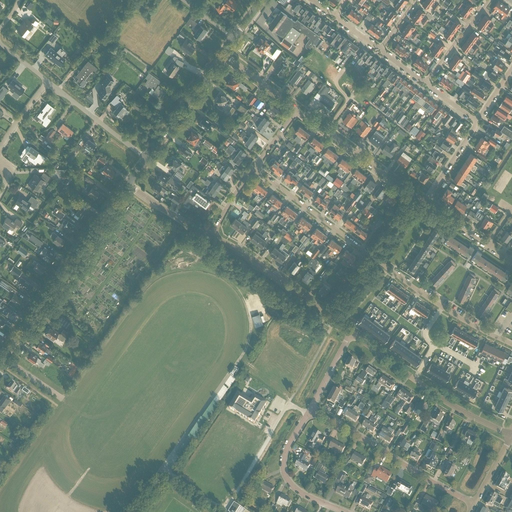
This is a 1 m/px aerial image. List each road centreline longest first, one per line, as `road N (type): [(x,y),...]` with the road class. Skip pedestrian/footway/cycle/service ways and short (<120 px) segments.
road 1 (residential): [(495,338),(441,309),(254,168)]
road 2 (secondary): [(0,358),(127,184)]
road 3 (residential): [(511,435),(466,415),(352,332)]
road 4 (residential): [(473,505),(311,408)]
road 5 (residential): [(334,317),(211,236)]
road 6 (residential): [(343,511),(300,493),(284,474),(283,455),(308,413)]
road 7 (track): [(82,314),(159,206)]
road 8 (secondary): [(146,158),(223,53)]
road 9 (residential): [(146,158),(46,82)]
road 10 (residential): [(424,202),(326,130)]
